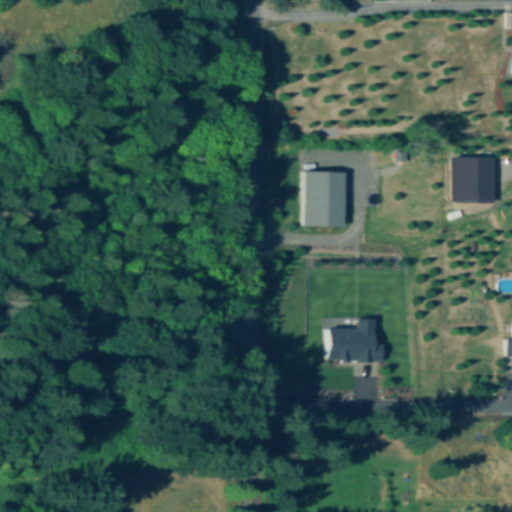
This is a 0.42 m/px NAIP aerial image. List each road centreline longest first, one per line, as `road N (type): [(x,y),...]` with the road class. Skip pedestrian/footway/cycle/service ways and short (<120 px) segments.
road 1 (residential): [(250,0),(249,511)]
road 2 (residential): [(0,330),(249,330)]
